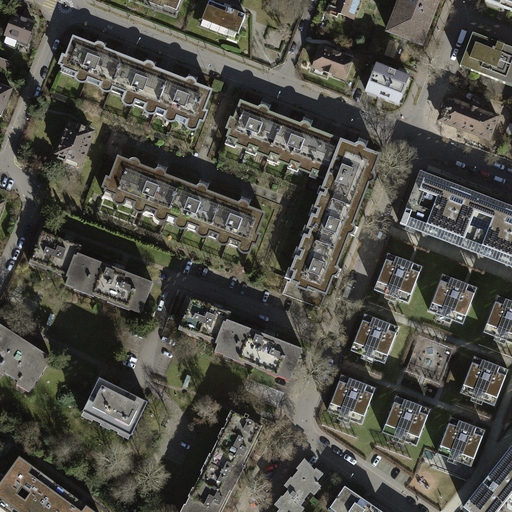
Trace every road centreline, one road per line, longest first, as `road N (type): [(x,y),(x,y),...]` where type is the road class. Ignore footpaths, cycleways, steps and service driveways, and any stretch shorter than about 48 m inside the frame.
road 1 (residential): [(298,432),(409,137)]
road 2 (residential): [(66,5),(281,88)]
road 3 (residential): [(4,165),(66,5)]
road 4 (residential): [(298,432),(415,511)]
road 5 (residential): [(281,88),(409,137)]
road 6 (residential): [(458,13),(409,137)]
road 7 (residential): [(0,273),(32,194),(4,165)]
